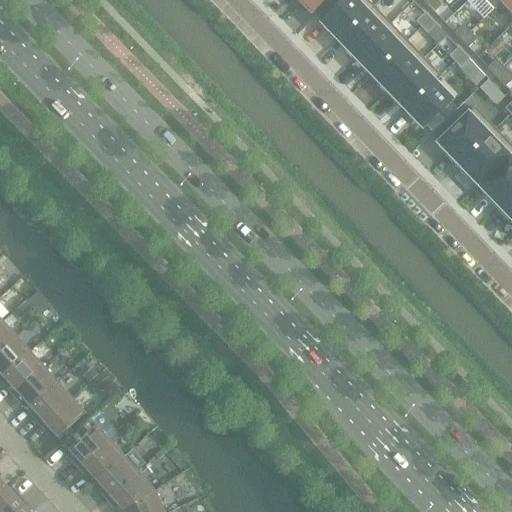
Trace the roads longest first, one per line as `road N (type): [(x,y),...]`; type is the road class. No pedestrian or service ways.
road 1 (secondary): [(511,498),(25,0)]
road 2 (secondary): [(0,36),(460,511)]
road 3 (residential): [(511,289),(242,0)]
